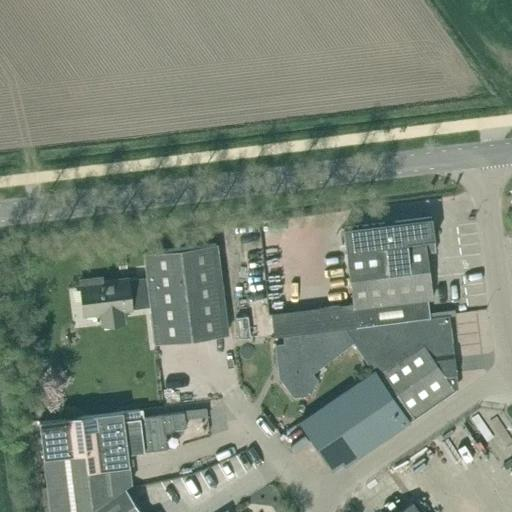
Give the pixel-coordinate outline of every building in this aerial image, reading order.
[(353,305),(320,309),(322,332),(344,329),(366,327),(427,319),(425,301),(431,300),(425,253),(434,252),(430,218),(343,228),(353,305)] [(143,252),(146,277),(150,307),(155,343),(226,334),(215,243),(143,252)] [(263,261),(254,262),(256,277),(265,276),(263,261)] [(150,307),(146,277),(128,280),(128,279),(103,282),(102,278),(79,281),(83,318),(100,316),(102,327),(123,324),(121,310),(150,307)] [(247,316),(236,318),(238,339),(250,338),(247,316)] [(427,319),(366,327),(383,352),(389,348),(395,357),(374,371),(408,421),(454,391),(452,372),(445,317),(427,319)] [(284,344),(275,345),(278,369),(282,369),(283,376),(287,381),(284,384),(294,397),(310,395),(317,380),(312,373),(353,342),(373,371),(374,371),(395,357),(389,348),(383,352),(366,327),(344,329),(322,332),(284,337),(284,335),(283,335),(284,344)] [(373,371),(300,421),(303,426),(331,468),(342,461),(344,465),(408,421),(374,371),(373,371)] [(118,462),(127,461),(126,454),(122,420),(140,418),(139,410),(40,422),(44,458),(78,453),(80,471),(119,467),(118,462)] [(140,418),(122,420),(126,454),(167,449),(164,431),(185,428),(183,412),(143,417),(140,418)] [(78,453),(44,458),(50,511),(86,511),(130,484),(129,478),(127,461),(118,462),(119,467),(80,471),(78,453)] [(139,511),(125,489),(88,511),(139,511)] [(417,511),(411,502),(396,511),(417,511)]
